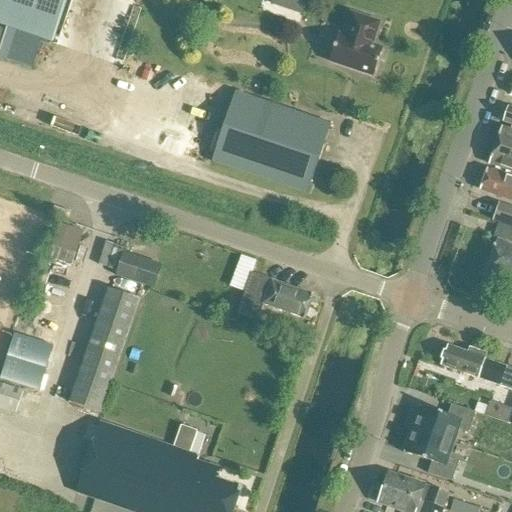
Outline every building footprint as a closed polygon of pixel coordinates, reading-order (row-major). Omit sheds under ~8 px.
[(0,0),(0,31),(50,49),(66,0),(0,0)] [(329,63),(373,78),(382,52),(370,48),(378,25),(351,16),(343,38),(338,37),(329,63)] [(307,196),(330,127),(236,95),(212,164),(307,196)] [(32,116),(62,122),(65,110),(34,104),(32,116)] [(511,133),(501,130),(489,166),(511,173),(511,133)] [(511,179),(487,172),(481,189),(497,194),(495,198),(511,203),(511,179)] [(511,210),(499,206),(493,223),(511,228),(511,210)] [(49,225),(39,256),(78,268),(88,238),(49,225)] [(498,241),(484,280),(511,290),(511,229),(499,225),(494,240),(498,241)] [(115,277),(153,291),(161,267),(123,254),(115,277)] [(39,256),(29,286),(69,299),(78,268),(39,256)] [(253,274),(252,276),(237,315),(258,322),(264,306),(305,322),(313,298),(272,282),(272,281),(253,274)] [(140,302),(107,291),(68,405),(101,416),(140,302)] [(14,336),(7,359),(46,371),(53,348),(14,336)] [(461,355),(462,353),(449,349),(448,351),(443,353),(441,361),(443,366),(442,368),(460,374),(477,380),(479,381),(479,380),(500,387),(511,392),(511,370),(506,369),(505,370),(484,363),(486,357),(470,351),(468,357),(461,355)] [(7,359),(0,380),(0,381),(39,394),(46,371),(7,359)] [(22,393),(0,385),(0,412),(14,417),(22,393)] [(412,432),(449,444),(454,431),(465,434),(472,414),(448,405),(444,417),(420,409),(412,432)] [(180,427),(172,451),(100,426),(76,494),(126,511),(233,511),(241,491),(216,482),(220,472),(197,464),(199,460),(189,457),(197,433),(180,427)] [(412,432),(404,455),(432,464),(428,476),(452,484),(459,463),(448,459),(453,446),(449,444),(412,432)] [(389,477),(387,476),(383,490),(444,511),(449,495),(389,476),(389,477)] [(443,511),(444,511),(383,490),(378,504),(379,504),(379,506),(397,511),(443,511)] [(461,511),(464,506),(453,502),(449,511),(461,511)]
